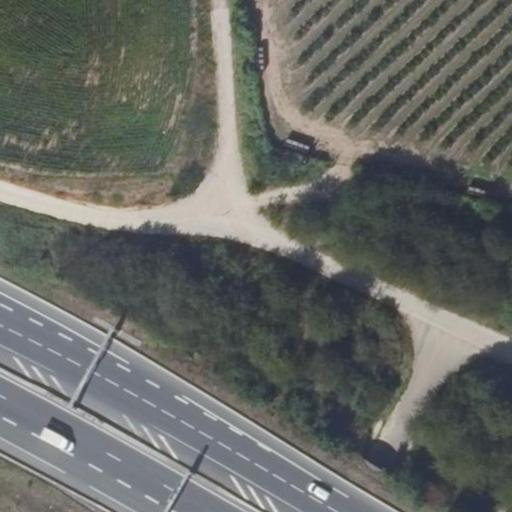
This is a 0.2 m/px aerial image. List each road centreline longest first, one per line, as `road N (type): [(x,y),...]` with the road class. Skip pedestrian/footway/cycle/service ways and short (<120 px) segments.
road 1 (track): [(0,190),(123,218),(222,215),(511,353)]
road 2 (trunk): [(341,511),(176,414),(0,324)]
road 3 (track): [(212,0),(222,215)]
road 4 (trunk): [(0,409),(168,494)]
